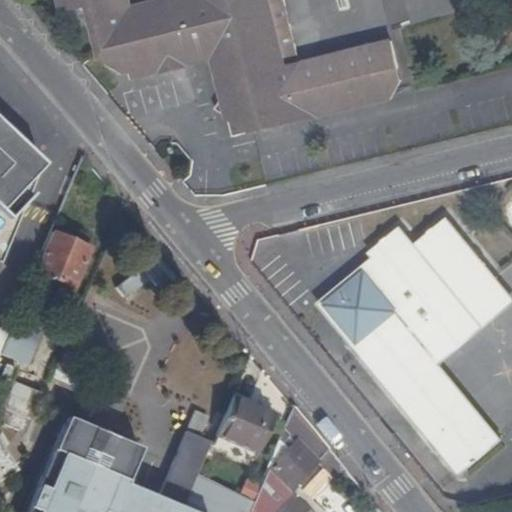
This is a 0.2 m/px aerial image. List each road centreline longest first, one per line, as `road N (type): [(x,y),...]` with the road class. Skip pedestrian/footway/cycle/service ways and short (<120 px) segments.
road 1 (unclassified): [(186,230),(412,511)]
road 2 (residential): [(511,152),(186,230)]
road 3 (unclassified): [(0,18),(186,230)]
